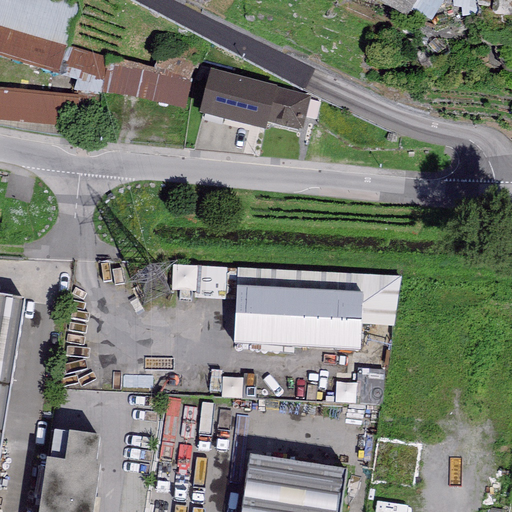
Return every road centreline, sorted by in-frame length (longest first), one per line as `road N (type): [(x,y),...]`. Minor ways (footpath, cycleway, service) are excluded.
road 1 (residential): [(0,145),(81,163),(501,193)]
road 2 (unclassified): [(501,193),(489,159),(465,137),(416,126),(157,0)]
